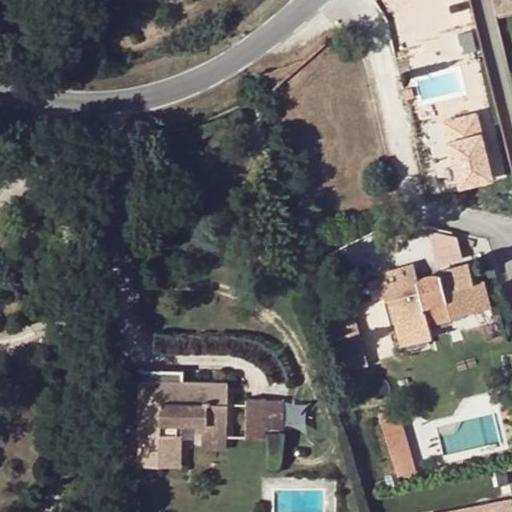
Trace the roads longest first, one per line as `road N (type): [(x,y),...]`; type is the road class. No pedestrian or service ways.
road 1 (residential): [(24,99),(62,346),(32,511)]
road 2 (tertiary): [(24,99),(114,99),(192,82),(265,41),(312,0)]
road 3 (residential): [(511,149),(474,0)]
